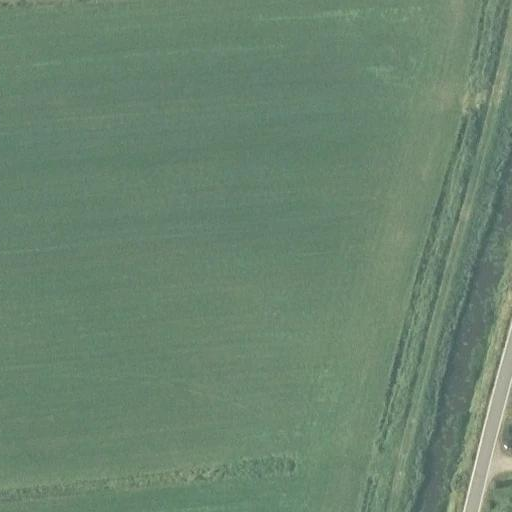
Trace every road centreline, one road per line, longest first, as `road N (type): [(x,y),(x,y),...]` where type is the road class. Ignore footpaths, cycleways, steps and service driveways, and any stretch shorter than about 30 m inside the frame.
road 1 (track): [(511,12),(387,511)]
road 2 (unclassified): [(473,511),(511,371)]
